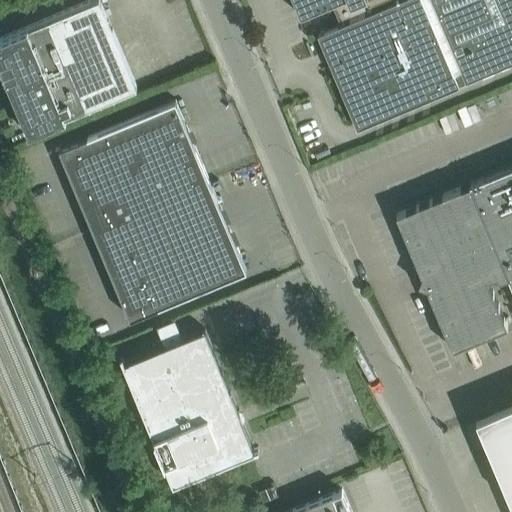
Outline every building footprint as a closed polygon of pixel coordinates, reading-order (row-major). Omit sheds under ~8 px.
[(86,0),(0,36),(0,62),(29,131),(66,116),(66,115),(137,85),(101,0),(86,0)] [(511,0),(294,0),(301,14),(332,1),(341,23),(318,33),(357,127),(511,62),(511,0)] [(176,97),(59,146),(130,316),(247,267),(176,97)] [(511,164),(396,212),(421,272),(423,273),(419,282),(428,286),(428,287),(452,347),(508,324),(488,277),(496,274),(500,278),(508,275),(511,283),(511,164)] [(205,327),(123,360),(173,482),(255,449),(205,327)] [(511,400),(476,416),(493,457),(511,502),(511,400)] [(273,483),(259,489),(263,499),(277,494),(273,483)] [(351,511),(342,488),(283,511),(351,511)]
